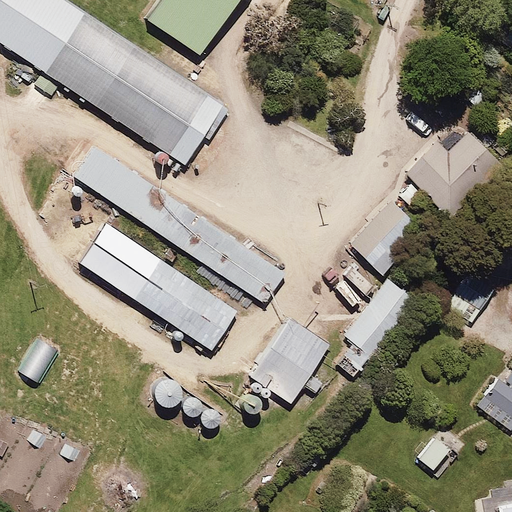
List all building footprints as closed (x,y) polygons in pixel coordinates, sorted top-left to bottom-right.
[(0,0),(0,43),(39,69),(31,82),(52,96),(60,83),(185,166),(227,103),(70,0),(0,0)] [(505,165),(470,129),(451,147),(442,138),(406,173),(414,182),(400,196),(413,210),(428,195),(450,217),(505,165)] [(286,270),(95,144),(72,178),(263,305),(286,270)] [(381,274),(416,237),(409,230),(416,222),(391,198),(348,243),(381,274)] [(238,312),(161,258),(132,300),(208,354),(238,312)] [(332,361),(348,376),(418,303),(391,276),(338,332),(349,343),(332,361)] [(461,280),(452,295),(478,311),(488,296),(461,280)] [(300,384),(316,394),(324,383),(308,372),(328,343),(290,316),(232,401),(251,414),(268,390),(287,403),(300,384)] [(165,371),(149,394),(210,437),(226,414),(165,371)] [(511,428),(511,392),(495,376),(472,401),(507,434),(511,428)] [(444,473),(461,449),(437,432),(407,474),(437,496),(450,478),(444,473)] [(79,460),(65,472),(87,497),(101,484),(79,460)] [(511,511),(511,498),(491,501),(492,511),(511,511)]
